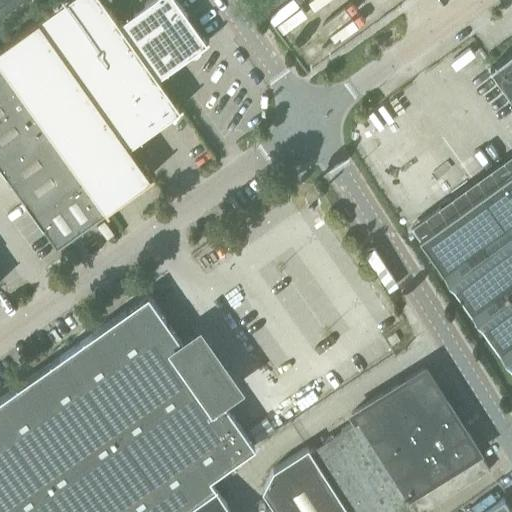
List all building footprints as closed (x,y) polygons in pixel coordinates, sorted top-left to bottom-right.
[(0,0),(0,12),(16,0),(0,0)] [(103,0),(62,0),(37,18),(128,144),(129,144),(165,118),(165,119),(166,119),(167,119),(168,120),(170,119),(171,118),(171,117),(171,116),(171,115),(171,114),(181,106),(180,105),(179,105),(159,76),(158,77),(119,22),(120,22),(119,21),(103,0)] [(177,0),(148,0),(119,21),(120,22),(119,22),(158,77),(159,76),(158,75),(208,40),(206,39),(177,0)] [(128,144),(37,18),(0,44),(0,60),(9,72),(27,98),(46,124),(65,150),(85,179),(105,207),(106,208),(108,207),(107,206),(135,186),(136,187),(138,188),(140,187),(141,186),(142,185),(142,184),(142,183),(141,182),(152,175),(150,173),(129,144),(128,144)] [(439,204),(412,223),(420,236),(444,270),(511,364),(511,50),(490,66),(511,97),(511,168),(447,215),(439,204)] [(0,78),(9,72),(0,60),(0,78)] [(9,72),(0,78),(0,117),(27,98),(9,72)] [(0,157),(46,124),(27,98),(0,117),(0,157)] [(65,150),(46,124),(0,157),(0,163),(15,185),(65,150)] [(65,150),(15,185),(36,214),(61,197),(85,179),(65,150)] [(85,179),(61,197),(81,225),(105,208),(105,207),(106,208),(105,207),(85,179)] [(61,197),(36,214),(57,243),(81,225),(61,197)] [(0,511),(387,511),(410,498),(412,503),(409,505),(413,511),(414,511),(417,511),(421,511),(489,468),(478,451),(479,450),(425,366),(399,383),(353,412),(355,415),(357,419),(309,448),(307,445),(273,468),(269,476),(263,489),(278,511),(232,511),(215,487),(216,486),(209,477),(255,445),(229,409),(223,400),(215,389),(224,382),(197,344),(188,350),(148,293),(0,396),(0,511)] [(482,511),(511,511),(511,510),(503,497),(482,511)]
